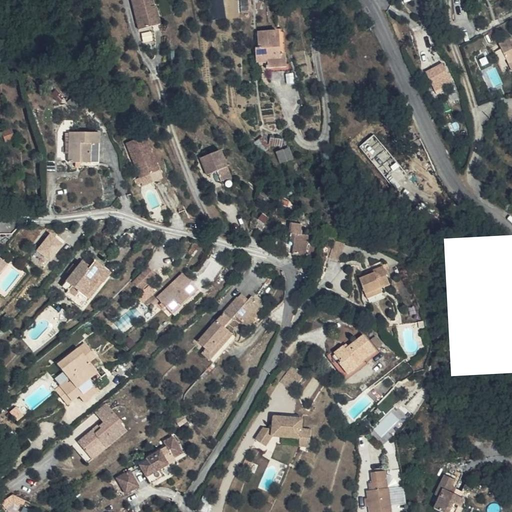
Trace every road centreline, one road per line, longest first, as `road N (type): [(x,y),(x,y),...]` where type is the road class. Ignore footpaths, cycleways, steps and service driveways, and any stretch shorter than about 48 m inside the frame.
road 1 (tertiary): [(367,0),(449,174),(511,236)]
road 2 (unknown): [(217,237),(127,0)]
road 3 (residential): [(295,283),(275,353),(188,511)]
